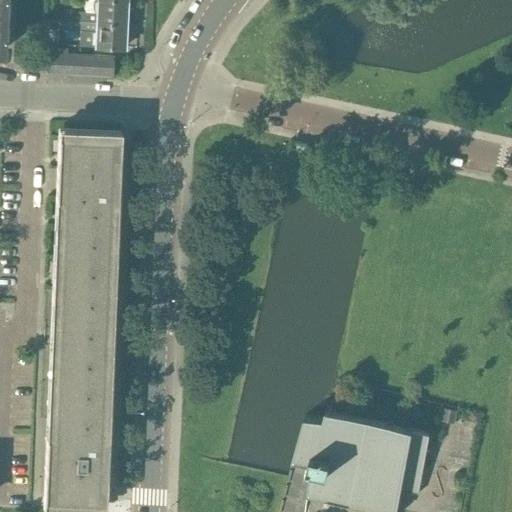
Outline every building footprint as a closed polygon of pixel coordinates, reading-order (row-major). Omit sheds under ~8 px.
[(53,10),(52,20),(125,23),(125,18),(125,16),(125,14),(126,0),(127,1),(127,0),(97,0),(97,12),(87,12),(53,10)] [(124,45),(125,33),(125,29),(125,23),(52,20),(48,19),(47,44),(57,44),(58,30),(96,32),(96,44),(95,44),(95,46),(111,47),(125,47),(125,45),(124,45)] [(51,71),(63,72),(110,74),(110,75),(111,75),(112,56),(65,54),(66,50),(50,49),(49,72),(51,72),(51,71)] [(106,469),(107,442),(107,439),(117,201),(117,198),(118,171),(118,168),(119,141),(119,138),(58,136),(58,139),(56,166),(56,167),(56,169),(55,196),(55,197),(55,199),(51,307),(45,436),(45,440),(44,466),(44,470),(43,496),(43,500),(105,502),(105,499),(106,472),(106,469)] [(311,467),(309,481),(307,495),(324,498),(324,501),(329,502),(330,500),(346,504),(345,506),(351,507),(352,505),(367,508),(367,511),(371,511),(373,511),(374,510),(383,511),(395,511),(400,490),(418,493),(429,433),(412,429),(413,426),(406,424),(405,426),(392,423),(393,420),(386,418),(386,422),(371,418),(372,415),(366,413),(365,416),(351,413),(352,410),(346,409),(345,412),(330,409),(331,406),(329,405),(326,405),(325,411),(326,411),(323,416),(304,415),(291,460),(294,460),(295,456),(308,460),(307,466),(311,467)]
